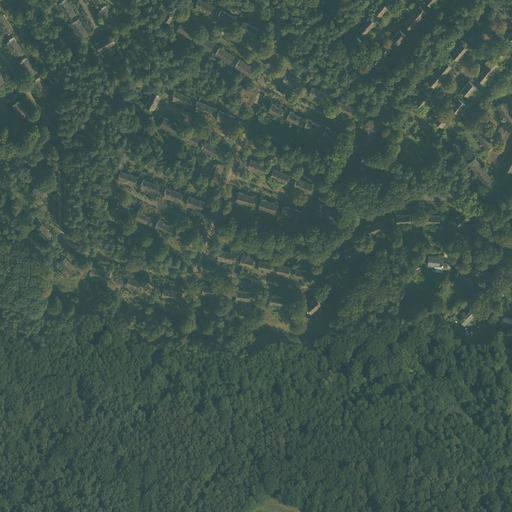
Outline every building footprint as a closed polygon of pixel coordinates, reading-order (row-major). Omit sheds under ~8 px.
[(66,0),(62,0),(58,3),(62,10),(69,6),(67,4),(68,3),(66,0)] [(206,2),(201,0),(197,0),(196,3),(197,4),(196,7),(202,10),(206,2)] [(329,16),(310,0),(308,0),(305,3),(325,20),(329,16)] [(496,9),(484,0),(476,0),(493,13),(496,9)] [(383,1),(379,6),(384,10),(388,5),(383,1)] [(213,6),(206,2),(202,10),(208,13),(210,10),(211,11),(213,6)] [(105,5),(101,7),(101,8),(98,10),(101,16),(109,13),(105,5)] [(71,9),(69,6),(62,10),(67,17),(74,13),(72,9),(71,9)] [(384,10),(379,6),(374,11),(379,15),(384,10)] [(426,11),(420,6),(416,10),(422,15),(426,11)] [(228,14),(221,10),(218,14),(219,15),(218,18),(224,21),(228,14)] [(291,10),(284,12),(285,21),(293,20),(291,10)] [(422,15),(416,10),(412,15),(418,20),(422,15)] [(172,16),(166,12),(162,19),(168,22),(172,16)] [(109,13),(101,16),(104,23),(108,21),(108,23),(113,20),(109,13)] [(236,18),(228,14),(224,21),(231,25),(232,22),(233,22),(236,18)] [(418,20),(412,15),(408,19),(414,24),(418,20)] [(78,18),(71,23),(75,30),(82,26),(80,23),(81,23),(78,18)] [(369,18),(364,24),(369,28),(374,22),(369,18)] [(414,24),(408,19),(404,24),(410,29),(414,24)] [(492,23),(487,19),(482,24),(488,28),(492,23)] [(8,21),(0,26),(4,32),(7,30),(8,31),(12,28),(8,21)] [(185,24),(181,21),(176,29),(183,33),(187,27),(184,25),(185,24)] [(251,25),(243,21),(241,26),(242,26),(240,30),(247,33),(251,25)] [(369,28),(364,24),(359,30),(364,34),(369,28)] [(488,28),(482,24),(478,29),(483,33),(488,28)] [(258,29),(251,25),(247,33),(253,36),(255,33),(256,34),(258,29)] [(84,29),(82,26),(75,30),(80,38),(87,33),(84,29)] [(190,29),(187,27),(183,33),(190,38),(195,30),(191,28),(190,29)] [(406,34),(400,29),(396,34),(402,39),(406,34)] [(483,33),(478,29),(474,34),(479,39),(483,33)] [(200,34),(196,41),(203,46),(207,40),(204,38),(205,37),(200,34)] [(402,39),(396,34),(392,39),(398,44),(402,39)] [(479,39),(474,34),(469,39),(475,44),(479,39)] [(110,35),(105,37),(106,38),(103,40),(106,46),(114,42),(110,35)] [(13,36),(8,39),(9,41),(6,42),(10,48),(17,43),(13,36)] [(356,36),(351,42),(356,46),(361,40),(356,36)] [(99,40),(95,43),(99,50),(106,46),(103,40),(100,42),(99,40)] [(210,41),(207,40),(203,46),(210,50),(215,43),(210,40),(210,41)] [(356,46),(351,42),(346,48),(351,53),(356,46)] [(510,48),(504,42),(499,47),(506,52),(510,48)] [(22,51),(17,43),(10,48),(14,54),(17,53),(18,54),(22,51)] [(291,45),(284,43),(281,54),(287,56),(291,45)] [(391,48),(385,43),(381,47),(387,53),(391,48)] [(462,44),(457,50),(462,54),(467,48),(462,44)] [(225,49),(220,46),(215,53),(223,58),(227,52),(224,50),(225,49)] [(387,53),(381,47),(377,52),(383,57),(387,53)] [(506,52),(499,47),(495,52),(501,57),(506,52)] [(457,50),(452,56),(456,60),(462,54),(457,50)] [(230,54),(227,52),(223,58),(230,63),(235,55),(230,53),(230,54)] [(383,57),(377,52),(373,57),(379,62),(383,57)] [(26,56),(21,59),(22,60),(19,62),(23,68),(31,64),(26,56)] [(379,62),(373,57),(370,61),(375,66),(379,62)] [(367,77),(344,58),(341,62),(363,81),(367,77)] [(239,59),(235,66),(242,71),(246,65),(244,63),(244,62),(239,59)] [(498,64),(492,59),(488,63),(494,69),(498,64)] [(451,66),(446,61),(442,66),(447,71),(451,66)] [(494,69),(488,63),(485,68),(491,73),(494,69)] [(31,64),(23,68),(27,75),(30,73),(31,74),(35,71),(31,64)] [(250,65),(249,67),(246,65),(242,71),(249,75),(254,68),(250,65)] [(447,71),(442,66),(437,72),(442,76),(447,71)] [(491,73),(485,68),(481,73),(487,78),(491,73)] [(442,76),(437,72),(433,77),(438,81),(442,76)] [(293,77),(285,73),(283,78),(284,79),(283,82),(289,85),(293,77)] [(487,78),(481,73),(477,77),(483,82),(487,78)] [(39,77),(35,80),(35,81),(32,82),(36,89),(44,84),(39,77)] [(301,81),(293,77),(289,85),(296,88),(297,85),(298,85),(301,81)] [(433,77),(428,82),(433,86),(438,81),(433,77)] [(476,86),(469,81),(465,86),(471,91),(476,86)] [(44,84),(36,89),(40,95),(43,93),(44,94),(48,91),(44,84)] [(252,87),(245,84),(242,93),(249,95),(252,87)] [(471,91),(465,86),(461,90),(467,96),(471,91)] [(319,90),(312,87),(309,92),(310,92),(309,95),(316,98),(319,90)] [(327,94),(319,90),(316,98),(322,102),(324,99),(325,99),(327,94)] [(157,93),(152,91),(148,98),(156,102),(160,96),(157,94),(157,93)] [(182,94),(174,91),(172,95),(173,96),(172,99),(178,102),(182,94)] [(426,91),(421,97),(426,101),(431,95),(426,91)] [(190,97),(182,94),(178,102),(185,105),(186,102),(188,102),(190,97)] [(248,98),(241,96),(238,104),(245,106),(248,98)] [(380,96),(374,104),(378,107),(384,99),(380,96)] [(421,97),(416,103),(421,107),(426,101),(421,97)] [(156,102),(148,98),(145,106),(149,108),(150,107),(153,109),(156,102)] [(60,114),(50,99),(45,102),(55,117),(60,114)] [(465,104),(459,99),(455,103),(461,109),(465,104)] [(26,111),(18,100),(16,102),(14,103),(12,105),(20,116),(26,111)] [(205,104),(197,100),(195,105),(196,106),(194,109),(201,112),(205,104)] [(346,104),(338,100),(336,105),(337,106),(335,109),(342,112),(346,104)] [(504,101),(497,106),(500,111),(507,107),(504,101)] [(282,109),(275,106),(276,105),(272,103),(269,110),(280,115),(282,109)] [(455,103),(451,108),(457,113),(461,109),(455,103)] [(212,107),(205,104),(201,112),(208,115),(209,112),(210,112),(212,107)] [(354,108),(346,104),(342,112),(349,115),(350,112),(351,112),(354,108)] [(390,106),(376,122),(380,125),(394,109),(390,106)] [(507,107),(500,111),(504,117),(511,112),(507,107)] [(227,113),(219,110),(217,115),(218,115),(217,119),(223,122),(227,113)] [(301,117),(293,114),(294,112),(290,111),(287,118),(298,123),(301,117)] [(449,117),(443,112),(439,116),(445,122),(449,117)] [(235,117),(227,113),(223,122),(230,124),(231,121),(233,122),(235,117)] [(259,116),(256,125),(262,127),(265,119),(259,116)] [(445,122),(439,116),(435,121),(441,126),(445,122)] [(168,120),(163,117),(159,125),(167,129),(170,122),(168,121),(168,120)] [(430,136),(407,117),(403,121),(426,140),(430,136)] [(319,125),(311,122),(312,121),(308,119),(305,127),(316,131),(319,125)] [(173,124),(170,122),(167,129),(174,133),(178,125),(174,123),(173,124)] [(507,127),(503,124),(496,132),(500,135),(507,127)] [(330,129),(326,127),(323,134),(334,139),(337,133),(329,130),(330,129)] [(370,129),(367,127),(364,134),(372,138),(376,130),(371,128),(370,129)] [(184,128),(180,136),(187,140),(191,134),(188,132),(189,131),(184,128)] [(261,130),(255,128),(250,141),(256,142),(257,143),(261,130)] [(483,128),(476,133),(480,138),(487,134),(483,128)] [(194,135),(191,134),(187,140),(195,144),(199,137),(194,134),(194,135)] [(372,138),(364,134),(361,141),(364,142),(364,143),(369,146),(372,138)] [(487,134),(480,138),(483,144),(490,139),(487,134)] [(490,139),(483,144),(487,149),(494,144),(490,139)] [(209,143),(205,140),(201,148),(208,152),(212,145),(209,144),(209,143)] [(212,145),(208,152),(215,156),(219,148),(215,146),(215,147),(212,145)] [(367,157),(357,156),(357,165),(366,165),(367,157)] [(475,157),(468,162),(472,167),(479,162),(475,157)] [(258,162),(250,159),(248,164),(250,164),(248,168),(255,171),(258,162)] [(266,165),(258,162),(255,171),(261,173),(263,170),(264,170),(266,165)] [(479,162),(472,167),(476,172),(483,167),(479,162)] [(218,163),(212,180),(213,180),(218,182),(224,166),(218,163)] [(366,165),(357,165),(356,173),(365,174),(366,165)] [(483,167),(476,172),(480,177),(487,172),(483,167)] [(281,172),(273,168),(271,173),(273,174),(271,177),(278,180),(281,172)] [(127,173),(120,170),(118,175),(119,176),(118,179),(124,181),(127,173)] [(281,172),(278,180),(285,183),(286,179),(287,180),(289,175),(281,172)] [(491,177),(487,172),(480,177),(484,182),(491,177)] [(135,176),(127,173),(124,181),(131,184),(132,181),(134,181),(135,176)] [(491,177),(484,182),(488,187),(495,182),(491,177)] [(304,181),(297,178),(295,183),(296,183),(295,186),(301,189),(304,181)] [(150,182),(143,179),(141,184),(142,184),(141,187),(147,190),(150,182)] [(328,183),(320,179),(318,184),(326,188),(328,183)] [(312,184),(304,181),(301,189),(308,192),(309,189),(310,189),(312,184)] [(511,181),(492,197),(496,202),(511,188),(511,181)] [(159,185),(150,182),(147,190),(154,193),(155,189),(157,190),(159,185)] [(47,194),(37,184),(36,185),(34,187),(32,189),(41,199),(47,194)] [(174,190),(166,187),(164,192),(165,193),(164,196),(171,199),(174,190)] [(182,193),(174,190),(171,199),(177,201),(178,198),(180,198),(182,193)] [(243,193),(238,192),(236,200),(244,203),(246,195),(243,194),(243,193)] [(250,196),(246,195),(244,203),(252,205),(255,197),(250,195),(250,196)] [(197,199),(189,196),(187,201),(188,201),(187,204),(193,207),(197,199)] [(327,200),(319,197),(317,202),(318,202),(317,206),(324,208),(327,200)] [(204,202),(197,199),(193,207),(200,209),(201,206),(203,207),(204,202)] [(266,200),(261,199),(259,207),(267,209),(269,202),(266,201),(266,200)] [(128,207),(121,204),(122,202),(118,201),(114,208),(125,213),(128,207)] [(273,202),(272,203),(269,202),(267,209),(275,212),(277,204),(273,202)] [(289,207),(284,206),(281,214),(290,216),(292,209),(289,208),(289,207)] [(317,206),(316,209),(315,209),(313,214),(321,216),(324,208),(317,206)] [(295,210),(292,209),(290,216),(298,219),(300,211),(295,209),(295,210)] [(149,216),(141,213),(142,212),(138,210),(134,217),(146,223),(149,216)] [(465,210),(458,217),(457,216),(454,219),(460,226),(470,216),(465,210)] [(230,214),(225,212),(222,221),(228,223),(231,214),(230,214)] [(431,213),(426,213),(426,222),(440,223),(440,215),(431,214),(431,213)] [(410,214),(400,215),(400,214),(396,214),(397,224),(410,223),(410,214)] [(169,225),(162,222),(162,221),(158,219),(155,227),(166,232),(169,225)] [(379,221),(371,225),(370,224),(366,226),(370,234),(382,228),(379,221)] [(50,232),(41,222),(39,225),(37,226),(36,227),(45,237),(50,232)] [(313,226),(302,222),(300,227),(312,231),(313,226)] [(227,226),(221,224),(218,232),(224,235),(227,226)] [(183,230),(178,228),(175,236),(186,241),(189,235),(182,231),(183,230)] [(356,244),(348,249),(347,248),(344,251),(348,258),(360,251),(356,244)] [(227,251),(219,249),(217,254),(219,254),(218,258),(225,259),(227,251)] [(235,253),(227,251),(225,259),(232,261),(233,258),(234,258),(235,253)] [(444,254),(438,254),(438,256),(428,255),(428,265),(435,265),(435,263),(442,264),(442,268),(443,262),(444,254)] [(73,265),(64,255),(62,257),(60,259),(59,260),(68,270),(73,265)] [(253,258),(242,255),(240,262),(247,263),(247,265),(252,266),(253,258)] [(272,262),(260,260),(258,266),(266,268),(266,269),(270,270),(272,262)] [(491,269),(482,260),(476,266),(479,269),(475,274),(479,277),(483,273),(485,275),(491,269)] [(290,267),(278,264),(276,271),(284,272),(284,273),(288,274),(290,267)] [(104,269),(91,265),(88,272),(102,276),(102,274),(103,271),(104,269)] [(308,271),(296,268),(295,275),(302,276),(302,278),(306,279),(308,271)] [(337,270),(329,275),(328,275),(325,277),(330,284),(341,276),(337,270)] [(468,279),(464,275),(461,278),(462,279),(461,281),(464,284),(465,282),(470,287),(473,284),(470,281),(472,280),(469,277),(468,279)] [(140,279),(127,276),(125,282),(138,286),(139,284),(140,282),(140,279)] [(489,279),(486,283),(486,282),(481,287),(487,293),(493,287),(495,284),(489,279)] [(217,286),(204,284),(202,291),(216,293),(217,289),(217,286)] [(177,290),(164,286),(162,293),(175,297),(176,295),(176,292),(177,290)] [(251,291),(237,289),(236,296),(250,298),(251,294),(251,291)] [(284,296),(271,294),(270,301),(283,303),(284,301),(284,299),(284,296)] [(319,299),(317,297),(306,305),(311,311),(321,303),(320,301),(319,299)] [(471,310),(467,314),(464,311),(461,314),(467,321),(477,312),(472,306),(470,309),(471,310)] [(452,312),(447,307),(441,315),(445,318),(447,316),(448,317),(452,312)]
